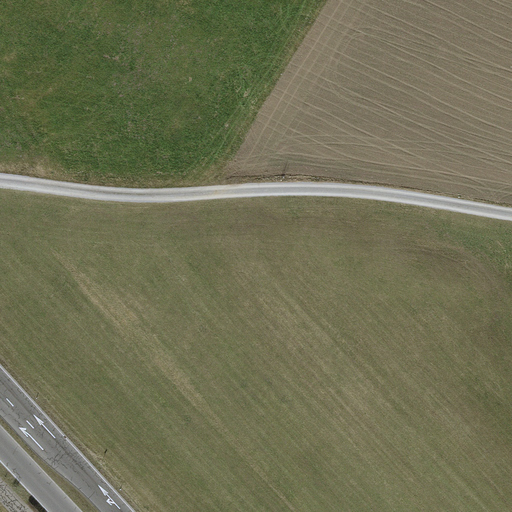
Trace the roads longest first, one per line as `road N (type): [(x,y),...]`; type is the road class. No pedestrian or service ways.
road 1 (track): [(511,216),(369,192),(262,188),(160,197),(0,183)]
road 2 (secondary): [(90,511),(0,414)]
